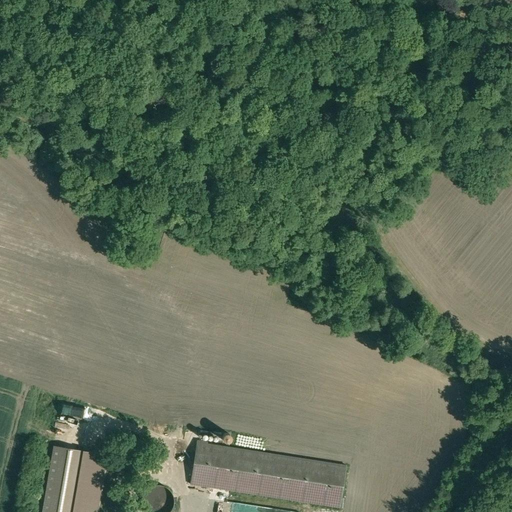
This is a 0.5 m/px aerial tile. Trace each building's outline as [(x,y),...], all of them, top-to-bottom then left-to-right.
[(346,465),(197,442),(191,484),(340,507),(346,465)] [(91,511),(102,455),(54,447),(42,511),(91,511)] [(157,485),(155,486),(152,486),(151,487),(149,488),(147,489),(146,491),(144,493),(143,495),(143,497),(142,498),(142,500),(142,502),(142,504),(142,506),(143,507),(143,509),(144,511),(145,511),(170,511),(171,511),(172,510),(173,508),(174,506),(174,504),(175,501),(174,499),(174,497),(174,496),(173,494),(172,492),(170,490),(168,489),(166,487),(164,486),(162,486),(160,485),(157,485)] [(11,511),(12,496),(0,496),(0,511),(11,511)] [(227,511),(299,511),(300,511),(228,503),(227,511)]
